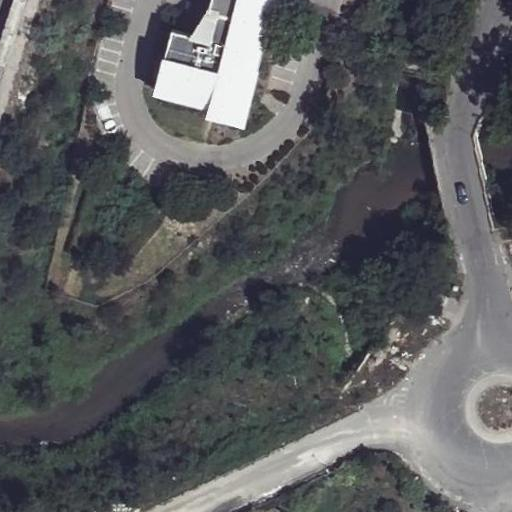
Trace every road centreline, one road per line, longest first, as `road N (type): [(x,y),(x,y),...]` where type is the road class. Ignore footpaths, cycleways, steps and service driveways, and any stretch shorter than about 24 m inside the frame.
road 1 (unclassified): [(497,0),(450,119),(484,275)]
road 2 (unclassified): [(193,511),(379,426),(427,427)]
